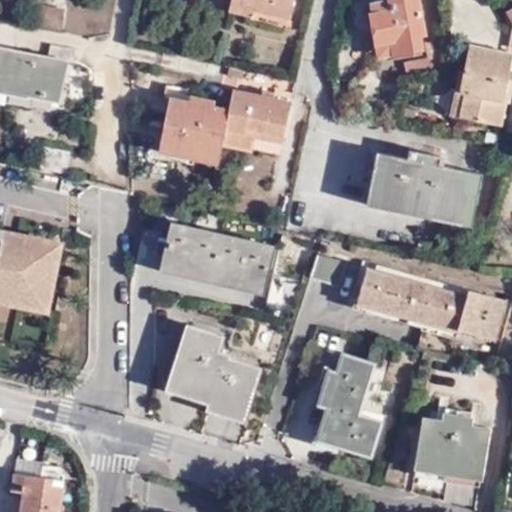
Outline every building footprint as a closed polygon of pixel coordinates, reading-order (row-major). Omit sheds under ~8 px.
[(252,16),(253,9),(289,18),(293,0),(231,0),(229,10),(252,16)] [(370,15),(377,44),(391,41),(394,53),(422,48),(419,35),(424,34),(418,0),(389,0),(390,1),(372,5),(373,15),(370,15)] [(36,26),(62,31),(65,11),(40,6),(36,26)] [(405,62),(408,81),(449,70),(445,39),(428,42),(431,58),(405,62)] [(391,41),(377,44),(379,57),(394,53),(391,41)] [(459,71),(450,115),(502,126),(506,101),(503,101),(511,58),(511,53),(470,45),(464,72),(459,71)] [(0,91),(7,93),(53,102),(60,103),(69,61),(74,61),(76,50),(51,46),(49,57),(0,47),(0,91)] [(232,90),(229,110),(170,98),(159,152),(219,165),(223,145),(252,151),(256,132),(284,138),(291,103),(232,90)] [(7,93),(5,102),(51,111),(53,102),(7,93)] [(44,147),(40,168),(67,174),(71,152),(44,147)] [(408,158),(438,164),(441,156),(408,150),(408,158)] [(483,174),(438,164),(408,158),(377,152),(366,204),(398,210),(399,203),(442,211),(441,219),(472,225),(483,174)] [(398,210),(441,219),(442,211),(399,203),(398,210)] [(172,224),(162,270),(263,293),(274,247),(172,224)] [(0,290),(41,298),(45,281),(46,275),(53,240),(0,229),(0,290)] [(348,262),(317,255),(310,278),(340,287),(348,262)] [(467,297),(366,269),(357,302),(495,341),(506,300),(468,290),(467,297)] [(0,290),(0,302),(49,313),(56,277),(46,275),(45,281),(41,298),(0,290)] [(217,390),(211,403),(229,409),(226,415),(243,421),(260,369),(228,359),(229,356),(218,352),(222,337),(188,326),(176,360),(183,362),(174,391),(196,398),(202,385),(217,390)] [(381,422),(358,415),(374,364),(343,354),(337,374),(329,371),(319,404),(328,408),(317,440),(370,456),(381,422)] [(196,398),(211,403),(217,390),(202,385),(196,398)] [(444,413),(443,422),(424,418),(415,469),(480,480),(490,429),(470,426),(472,418),(444,413)] [(17,461),(16,474),(42,477),(44,464),(17,461)] [(16,474),(15,474),(12,490),(24,492),(21,511),(56,511),(57,510),(61,511),(63,487),(52,486),(53,479),(42,477),(16,474)]
